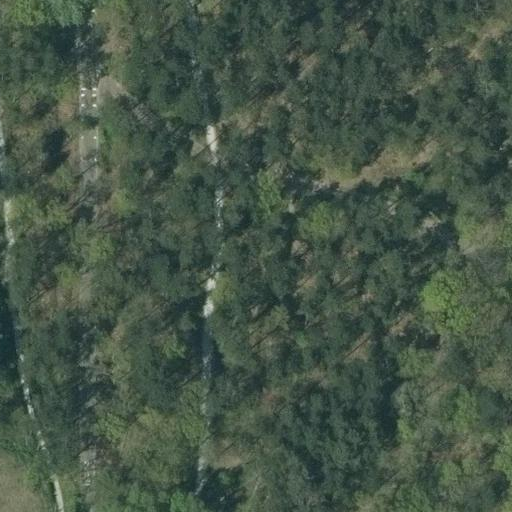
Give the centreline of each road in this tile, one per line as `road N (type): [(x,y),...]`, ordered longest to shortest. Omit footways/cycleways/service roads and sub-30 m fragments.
road 1 (unclassified): [(86,511),(85,0)]
road 2 (unknown): [(478,255),(387,207),(287,188),(217,162),(87,81)]
road 3 (unknown): [(511,215),(478,255),(452,311),(416,434),(366,511)]
